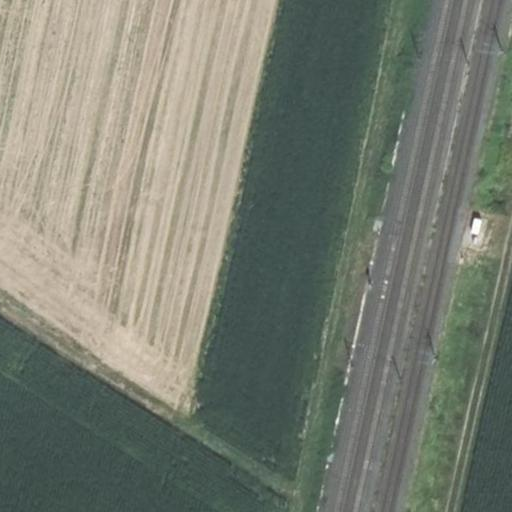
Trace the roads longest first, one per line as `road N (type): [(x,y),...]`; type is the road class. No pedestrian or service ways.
road 1 (track): [(414,0),(300,511)]
road 2 (track): [(301,504),(0,308)]
road 3 (track): [(511,247),(454,511)]
